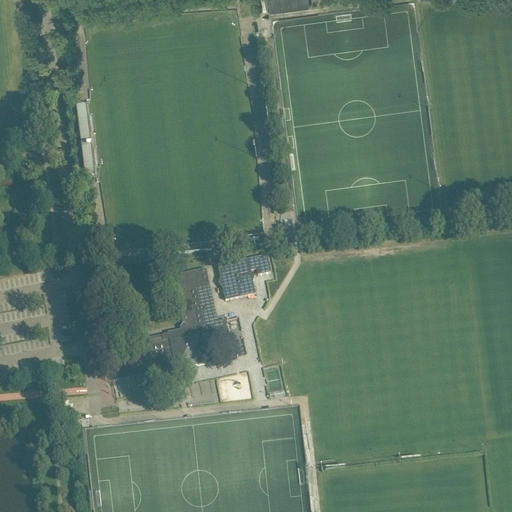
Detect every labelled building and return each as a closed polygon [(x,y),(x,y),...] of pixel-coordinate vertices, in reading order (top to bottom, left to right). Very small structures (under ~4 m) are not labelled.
[(268,0),(270,13),(283,11),(309,7),(307,0),(268,0)] [(76,107),(85,178),(93,177),(84,106),(76,107)] [(254,259),(257,271),(258,277),(271,274),(267,256),(254,259)] [(257,271),(254,259),(218,267),(221,279),(223,278),(225,289),(223,290),(226,302),(256,295),(253,283),(251,284),(249,272),(257,271)] [(127,359),(112,362),(116,379),(146,372),(145,369),(151,368),(152,371),(171,367),(172,370),(172,372),(182,370),(212,363),(209,349),(206,338),(221,335),(218,322),(215,323),(208,288),(210,287),(207,269),(205,269),(176,276),(180,293),(177,294),(185,330),(168,333),(168,335),(162,336),(163,343),(158,344),(152,345),(140,347),(142,355),(127,359)] [(134,277),(120,280),(121,285),(135,282),(134,277)]
